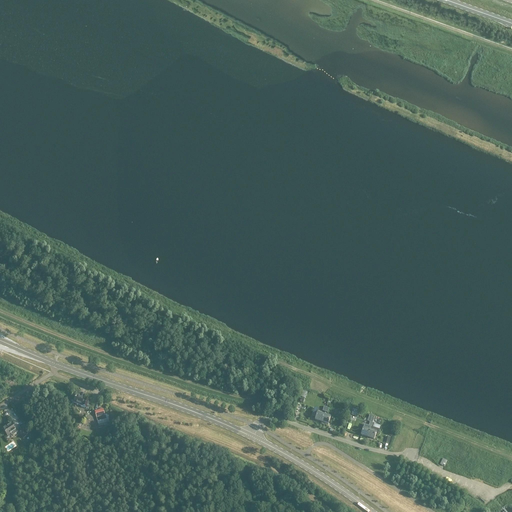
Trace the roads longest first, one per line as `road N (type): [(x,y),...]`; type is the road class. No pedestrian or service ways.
road 1 (track): [(281,363),(259,392),(240,397),(0,311)]
road 2 (unclassified): [(253,437),(260,422),(273,418),(415,459),(487,496),(509,484)]
road 3 (primary): [(253,437),(55,363)]
road 4 (primary): [(371,511),(253,437)]
